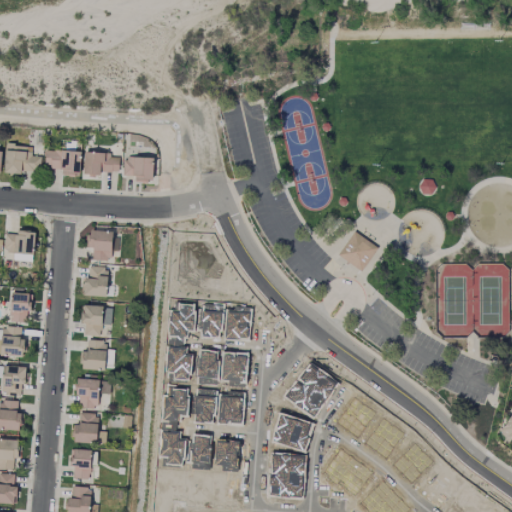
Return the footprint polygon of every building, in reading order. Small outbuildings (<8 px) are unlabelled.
[(41,157),(31,156),(31,146),(5,145),(4,172),(40,173),(41,157)] [(44,172),(80,173),(80,151),(45,151),(44,172)] [(83,173),(118,174),(119,155),(84,153),(83,173)] [(153,158),(124,157),(123,176),(135,176),(134,182),(152,183),(153,158)] [(4,253),(33,255),(34,231),(16,230),(16,234),(5,233),(4,253)] [(92,248),(92,259),(111,260),(112,232),(88,231),(87,248),(92,248)] [(337,255),(361,272),(377,248),(353,232),(337,255)] [(107,267),(86,266),(85,296),(106,297),(107,267)] [(31,294),(11,293),(10,322),(26,323),(27,312),(31,312),(31,294)] [(111,325),(111,307),(81,306),(81,324),(84,324),(84,336),(100,336),(101,325),(111,325)] [(21,327),(2,327),(2,331),(0,331),(0,355),(23,356),(24,339),(20,339),(21,327)] [(80,369),(104,371),(106,341),(87,340),(87,352),(81,352),(80,369)] [(0,366),(0,378),(2,378),(1,395),(21,396),(21,384),(25,384),(26,367),(0,366)] [(77,408),(98,408),(99,380),(77,379),(77,408)] [(18,401),(0,400),(0,429),(20,431),(21,413),(17,413),(18,401)] [(97,414),(79,413),(79,426),(74,426),(74,442),(96,443),(97,414)] [(511,413),(500,433),(511,440),(511,413)] [(0,468),(13,469),(13,459),(18,459),(18,440),(0,439),(0,468)] [(73,479),(90,479),(91,450),(70,449),(70,468),(73,468),(73,479)] [(14,474),(0,473),(0,503),(15,504),(16,486),(13,486),(14,474)] [(89,511),(90,488),(69,487),(68,511),(89,511)]
